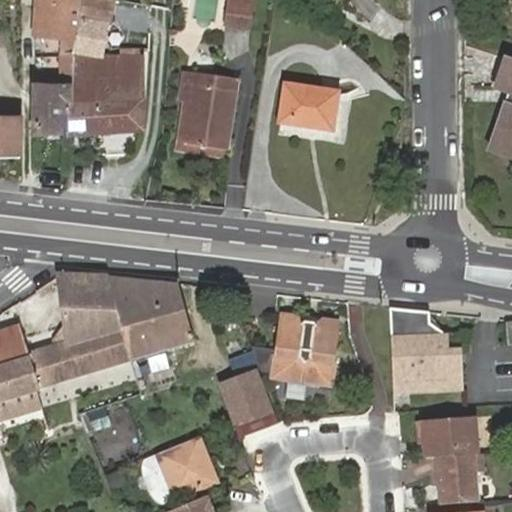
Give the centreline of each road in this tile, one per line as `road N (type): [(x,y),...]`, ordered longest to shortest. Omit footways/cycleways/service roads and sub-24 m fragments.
road 1 (secondary): [(399,250),(0,205)]
road 2 (secondary): [(59,249),(355,284),(410,280)]
road 3 (residential): [(382,511),(377,452),(363,437),(283,444),(271,459),(293,511)]
road 4 (residential): [(435,0),(436,230)]
